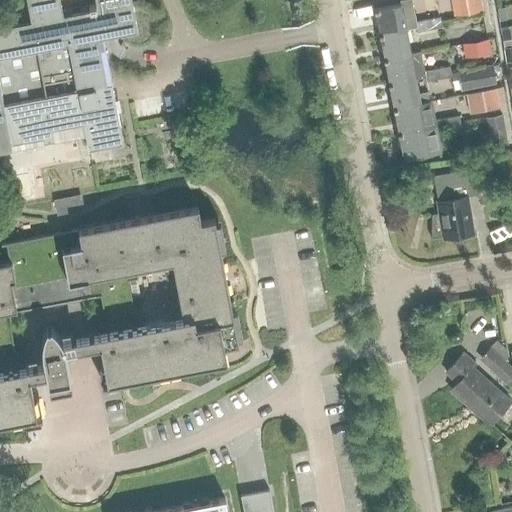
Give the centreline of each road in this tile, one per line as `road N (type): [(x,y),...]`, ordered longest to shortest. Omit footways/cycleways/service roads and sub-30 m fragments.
road 1 (residential): [(0,455),(54,454),(96,466),(146,459),(235,425),(338,354),(394,339)]
road 2 (residential): [(387,293),(333,0)]
road 3 (residential): [(426,511),(394,339)]
road 4 (residential): [(387,293),(511,271)]
